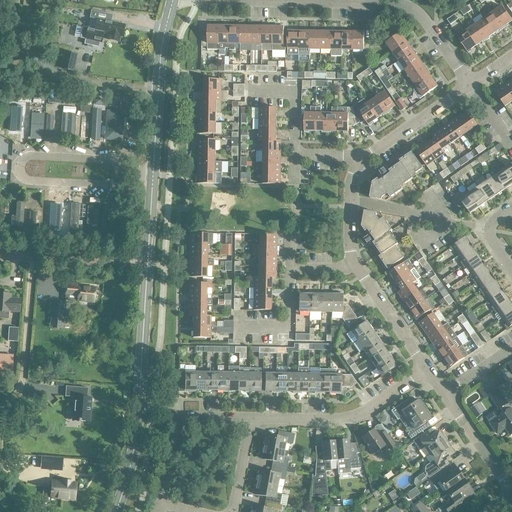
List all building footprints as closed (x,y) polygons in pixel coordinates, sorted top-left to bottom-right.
[(511,21),(502,6),(493,13),(504,29),(507,26),(507,25),(511,21)] [(88,28),(82,27),(80,38),(80,39),(85,40),(84,44),(98,47),(99,42),(101,43),(103,34),(108,35),(107,39),(118,42),(119,37),(122,37),(125,25),(109,22),(110,15),(91,11),(90,18),(88,28)] [(504,29),(493,13),(484,19),(494,34),(499,30),(500,31),(504,29)] [(455,15),(447,20),(451,26),(459,20),(455,15)] [(484,19),(475,25),(486,41),(490,39),(489,37),(494,34),(484,19)] [(219,50),(219,25),(215,25),(215,27),(208,27),(208,35),(202,35),(202,48),(207,48),(207,50),(219,50)] [(219,25),(219,50),(225,50),(225,49),(230,49),(230,27),(224,27),(224,25),(219,25)] [(486,41),(475,25),(466,31),(476,46),(482,42),(482,44),(486,41)] [(230,27),(230,49),(230,50),(235,50),(235,45),(241,45),(241,26),(236,26),(236,27),(230,27)] [(241,26),(241,45),(251,45),(252,27),(245,27),(245,26),(241,26)] [(252,27),(251,45),(262,46),(262,26),(258,26),(258,28),(252,27)] [(262,26),(262,46),(262,50),(262,51),(273,51),(273,28),(267,28),(267,26),(262,26)] [(273,28),(273,51),(286,52),(286,46),(284,46),(284,26),(279,26),(279,28),(273,28)] [(299,55),(299,32),(293,32),(293,31),(288,30),(288,55),(299,55)] [(299,32),(299,55),(310,56),(310,50),(310,31),(306,31),(306,32),(299,32)] [(314,31),(310,31),(310,50),(321,51),(321,33),(314,32),(314,31)] [(321,33),(321,51),(331,51),(332,31),(327,31),(327,33),(321,33)] [(336,31),(332,31),(331,51),(342,51),(343,33),(336,33),(336,31)] [(349,33),(343,33),(342,51),(353,51),(353,31),(349,31),(349,33)] [(358,32),(353,31),(353,51),(364,51),(364,42),(364,33),(358,33),(358,32)] [(476,46),(466,31),(457,37),(468,54),(472,51),(471,50),(476,46)] [(393,53),(407,43),(404,38),(405,37),(402,33),(386,44),(393,53)] [(411,48),(407,43),(393,53),(399,62),(415,51),(412,47),(411,48)] [(417,55),(415,51),(399,62),(405,71),(420,61),(416,55),(417,55)] [(61,69),(74,72),(77,55),(64,52),(61,69)] [(420,61),(405,71),(411,80),(427,69),(424,65),(423,66),(420,61)] [(378,77),(383,73),(380,68),(374,72),(378,77)] [(360,76),(363,80),(373,73),(370,69),(360,76)] [(429,72),(427,69),(411,80),(417,89),(432,79),(428,73),(429,72)] [(383,73),(378,77),(384,86),(389,82),(393,79),(387,70),(383,73)] [(435,84),(432,79),(417,89),(423,98),(439,87),(437,83),(435,84)] [(204,80),(204,90),(222,90),(222,81),(204,80)] [(389,82),(384,86),(390,95),(395,91),(389,82)] [(511,102),(511,97),(505,87),(495,93),(505,108),(511,102)] [(221,103),(222,90),(204,90),(204,102),(217,102),(217,103),(221,103)] [(401,100),(395,91),(390,95),(396,103),(401,100)] [(385,92),(376,99),(387,115),(391,112),(390,111),(396,107),(385,92)] [(376,99),(367,105),(378,120),(383,116),(384,117),(387,115),(376,99)] [(408,108),(401,100),(396,103),(402,113),(408,108)] [(199,102),(199,112),(216,112),(217,103),(217,102),(204,102),(199,102)] [(357,109),(353,112),(357,125),(360,124),(360,125),(365,122),(369,127),(373,125),(372,123),(378,120),(367,105),(358,111),(357,109)] [(12,106),(10,130),(22,130),(23,106),(12,106)] [(316,132),(316,107),(311,107),(311,114),(305,114),(304,134),(309,134),(309,132),(316,132)] [(321,107),(316,107),(316,132),(322,132),(322,134),(326,134),(327,114),(321,114),(321,107)] [(338,115),(337,133),(344,133),(343,134),(348,134),(348,127),(354,127),(354,126),(357,125),(353,112),(352,108),(349,107),(348,115),(338,115)] [(337,133),(338,115),(338,109),(332,108),(332,114),(327,114),(326,134),(331,134),(331,132),(337,133)] [(92,109),(90,147),(94,151),(97,148),(101,151),(104,150),(104,141),(106,111),(92,109)] [(259,109),(259,119),(277,120),(277,109),(259,109)] [(124,111),(106,111),(104,141),(123,141),(124,111)] [(216,112),(199,112),(199,122),(216,122),(216,112)] [(468,112),(460,118),(469,132),(478,126),(468,112)] [(32,113),(30,137),(43,138),(44,114),(32,113)] [(75,114),(61,114),(61,134),(64,135),(66,134),(66,137),(70,138),(74,137),(75,115),(75,114)] [(469,132),(460,118),(451,124),(460,138),(469,132)] [(259,119),(259,130),(277,130),(277,120),(259,119)] [(216,122),(199,122),(198,135),(216,135),(216,122)] [(460,138),(451,124),(442,130),(452,144),(460,138)] [(277,130),(259,130),(259,142),(264,142),(277,142),(277,130)] [(452,144),(442,130),(433,136),(436,140),(443,151),(452,144)] [(443,151),(436,140),(427,146),(436,161),(445,155),(443,151)] [(198,141),(198,152),(216,152),(216,141),(198,141)] [(281,142),(277,142),(264,142),(263,152),(281,152),(281,142)] [(436,161),(427,146),(417,153),(427,167),(436,161)] [(496,155),(493,150),(488,153),(492,158),(496,155)] [(216,152),(198,152),(198,163),(216,163),(216,152)] [(263,152),(263,162),(281,162),(281,152),(263,152)] [(373,183),(370,199),(387,202),(403,191),(401,188),(413,180),(411,177),(423,169),(412,153),(400,161),(401,164),(389,172),(391,174),(380,182),(378,180),(373,183)] [(263,162),(263,173),(281,173),(281,162),(263,162)] [(216,163),(198,163),(198,174),(215,174),(216,163)] [(511,186),(511,177),(506,168),(496,175),(506,190),(511,186)] [(281,173),(263,173),(263,185),(281,186),(281,173)] [(215,174),(198,174),(198,185),(215,185),(215,174)] [(460,179),(457,175),(451,179),(454,184),(460,179)] [(496,175),(487,181),(498,196),(506,190),(496,175)] [(498,196),(487,181),(479,187),(489,202),(498,196)] [(489,202),(479,187),(469,194),(480,209),(489,202)] [(480,209),(469,194),(468,191),(461,196),(459,192),(451,197),(460,210),(465,207),(470,215),(480,209)] [(19,228),(23,227),(24,203),(20,202),(16,203),(15,227),(19,228)] [(78,234),(80,205),(71,204),(70,233),(78,234)] [(63,219),(64,205),(57,205),(56,231),(62,231),(63,226),(67,226),(67,220),(63,219)] [(100,234),(100,243),(113,244),(114,240),(114,234),(107,234),(109,233),(110,208),(106,207),(102,208),(101,233),(102,234),(100,234)] [(365,212),(362,228),(366,233),(368,231),(376,243),(373,244),(382,256),(379,258),(388,270),(404,259),(396,247),(399,245),(390,233),(393,232),(381,215),(365,212)] [(190,235),(190,246),(207,246),(213,246),(213,235),(190,235)] [(259,236),(259,245),(277,245),(277,236),(259,236)] [(459,256),(473,247),(466,237),(450,248),(453,252),(455,251),(459,256)] [(277,245),(259,245),(252,245),(252,256),(259,256),(277,256),(277,245)] [(207,246),(190,246),(190,256),(207,257),(207,246)] [(479,256),(473,247),(459,256),(463,262),(461,264),(463,267),(479,256)] [(190,256),(189,267),(207,267),(214,267),(214,262),(207,262),(207,257),(190,256)] [(259,256),(259,267),(276,267),(277,256),(259,256)] [(479,256),(463,267),(466,271),(468,269),(471,274),(485,265),(479,256)] [(396,283),(411,273),(415,269),(409,260),(390,273),(396,283)] [(485,265),(471,274),(475,280),(473,281),(475,285),(491,274),(485,265)] [(207,267),(189,267),(189,278),(207,279),(207,267)] [(276,267),(259,267),(259,279),(271,279),(276,279),(276,267)] [(396,283),(402,291),(413,284),(417,282),(411,273),(396,283)] [(491,274),(475,285),(476,285),(478,284),(482,289),(479,291),(482,294),(498,283),(491,274)] [(254,279),(254,288),(271,289),(271,279),(259,279),(254,279)] [(189,295),(207,296),(207,290),(212,290),(212,282),(207,282),(202,282),(202,285),(189,284),(189,295)] [(504,292),(498,283),(482,294),(484,298),(487,296),(490,301),(504,292)] [(65,284),(64,294),(70,295),(78,296),(78,301),(93,303),(95,289),(79,288),(80,285),(65,284)] [(402,291),(398,294),(405,303),(419,293),(413,284),(402,291)] [(254,288),(254,299),(271,300),(271,289),(254,288)] [(423,290),(419,293),(405,303),(411,312),(425,302),(430,299),(423,290)] [(0,294),(0,312),(10,313),(10,312),(20,313),(21,300),(11,299),(12,295),(10,295),(10,294),(8,292),(6,292),(4,293),(4,295),(0,294)] [(510,300),(504,292),(490,301),(494,307),(491,308),(494,311),(510,300)] [(310,313),(310,295),(304,295),(304,294),(299,294),(299,313),(310,313)] [(310,295),(310,313),(321,313),(321,294),(316,294),(316,295),(310,295)] [(325,294),(321,294),(321,313),(331,314),(332,296),(331,296),(331,294),(331,296),(325,295),(325,294)] [(332,296),(331,314),(342,314),(342,320),(344,323),(354,316),(348,307),(343,307),(343,294),(331,294),(331,296),(332,296)] [(189,295),(189,306),(206,306),(212,306),(212,299),(207,299),(207,296),(189,295)] [(224,307),(231,307),(231,296),(224,296),(224,300),(218,300),(218,307),(224,307)] [(271,300),(254,299),(253,311),(271,312),(271,300)] [(511,303),(510,300),(494,311),(496,315),(499,314),(502,319),(511,312),(511,303)] [(431,311),(425,302),(411,312),(417,321),(431,311)] [(52,303),(50,328),(64,329),(66,304),(52,303)] [(206,306),(189,306),(189,317),(193,317),(194,317),(206,317),(206,306)] [(470,321),(476,317),(472,312),(467,316),(470,321)] [(511,326),(511,312),(502,319),(506,325),(504,327),(507,330),(511,326)] [(426,334),(440,324),(434,314),(419,324),(426,334)] [(354,316),(344,323),(351,333),(357,342),(372,332),(373,331),(367,322),(361,325),(354,316)] [(194,317),(193,317),(193,328),(216,328),(215,326),(214,324),(211,324),(211,317),(206,317),(194,317)] [(442,326),(440,324),(426,334),(432,342),(452,328),(448,322),(442,326)] [(475,326),(480,334),(485,330),(480,323),(475,326)] [(9,327),(8,342),(18,343),(19,327),(9,327)] [(216,328),(193,328),(193,339),(211,339),(211,333),(216,333),(216,334),(233,334),(234,328),(223,328),(216,328)] [(458,337),(452,328),(432,342),(438,351),(458,337)] [(485,331),(480,334),(487,344),(492,340),(485,331)] [(375,337),(372,332),(357,342),(363,351),(379,340),(377,336),(375,337)] [(477,336),(472,339),(479,349),(484,345),(477,336)] [(461,342),(458,337),(438,351),(444,360),(458,350),(462,347),(459,343),(461,342)] [(382,343),(379,340),(363,351),(369,360),(384,349),(380,344),(382,343)] [(384,349),(369,360),(375,369),(392,358),(389,354),(388,355),(384,349)] [(458,350),(444,360),(450,369),(465,359),(458,350)] [(345,364),(350,360),(344,351),(338,355),(345,364)] [(0,376),(13,378),(14,356),(0,355),(0,376)] [(392,358),(375,369),(382,378),(397,368),(393,362),(394,361),(392,358)] [(356,369),(350,360),(345,364),(351,373),(356,369)] [(218,367),(218,374),(217,392),(224,392),(224,394),(228,394),(228,374),(222,374),(222,367),(218,367)] [(229,367),(228,374),(228,394),(232,394),(233,392),(239,392),(239,374),(239,367),(229,367)] [(298,368),(298,375),(298,395),(302,395),(302,393),(308,393),(309,375),(309,368),(298,368)] [(196,392),(196,374),(185,373),(185,370),(179,370),(179,383),(185,383),(185,393),(196,393),(196,392)] [(207,374),(196,374),(196,392),(202,392),(202,393),(207,393),(207,374)] [(218,374),(207,374),(207,393),(211,393),(211,392),(217,392),(218,374)] [(250,374),(239,374),(239,392),(245,392),(245,394),(250,394),(250,374)] [(261,375),(250,374),(250,394),(254,394),(254,392),(261,392),(261,375)] [(276,394),(276,375),(265,375),(265,393),(272,393),(271,394),(276,394)] [(287,375),(276,375),(276,394),(280,394),(280,393),(287,393),(287,375)] [(298,375),(287,375),(287,393),(293,393),(293,395),(298,395),(298,375)] [(319,375),(309,375),(308,393),(315,393),(315,395),(319,395),(319,375)] [(330,376),(319,375),(319,395),(323,395),(324,393),(330,394),(330,376)] [(330,394),(330,395),(341,395),(341,389),(351,389),(357,385),(351,376),(341,376),(330,376),(330,394)] [(364,377),(358,380),(365,390),(370,386),(364,377)] [(510,436),(511,434),(511,411),(510,409),(507,404),(511,400),(511,392),(507,384),(490,395),(499,409),(500,409),(503,414),(498,418),(490,424),(497,435),(505,429),(510,436)] [(79,422),(90,422),(92,399),(88,398),(88,389),(66,387),(66,397),(75,398),(73,418),(79,418),(79,422)] [(408,422),(426,409),(420,402),(418,403),(417,401),(406,409),(403,404),(391,412),(398,421),(404,416),(408,422)] [(469,409),(472,414),(479,409),(476,405),(469,409)] [(426,409),(408,422),(411,426),(406,430),(409,434),(407,435),(411,440),(422,433),(419,428),(430,420),(429,418),(431,417),(426,409)] [(363,438),(362,439),(373,455),(380,451),(382,454),(387,450),(388,451),(394,446),(385,432),(378,437),(374,430),(368,435),(367,434),(362,437),(363,438)] [(429,455),(446,443),(439,432),(430,438),(427,433),(413,442),(419,452),(424,449),(429,455)] [(266,436),(264,448),(284,452),(286,444),(293,446),(295,435),(281,433),(280,438),(266,436)] [(335,442),(337,461),(344,461),(345,471),(361,469),(357,455),(350,456),(348,441),(335,442)] [(337,461),(335,442),(322,444),(324,458),(316,459),(315,474),(326,473),(331,472),(330,462),(337,461)] [(426,467),(424,473),(414,480),(414,484),(416,487),(429,478),(449,465),(446,459),(454,454),(446,443),(429,455),(433,461),(426,467)] [(284,452),(264,448),(262,460),(276,463),(275,468),(287,471),(289,460),(283,459),(284,452)] [(42,458),(42,468),(61,470),(62,460),(42,458)] [(446,492),(463,480),(453,465),(430,481),(434,486),(440,496),(446,492)] [(287,471),(275,468),(273,474),(260,471),(257,484),(278,487),(279,480),(285,481),(287,471)] [(326,473),(315,474),(315,476),(313,476),(311,499),(328,497),(326,476),(326,473)] [(474,496),(463,480),(446,492),(452,501),(444,507),(446,511),(451,511),(457,508),(456,508),(457,507),(474,496)] [(50,492),(51,492),(51,498),(61,498),(61,499),(74,500),(75,483),(71,483),(71,482),(63,482),(62,482),(52,481),(51,490),(50,490),(50,492)] [(278,487),(257,484),(255,496),(269,498),(268,504),(280,506),(282,496),(276,495),(278,487)] [(410,510),(411,511),(428,511),(422,502),(410,510)]
